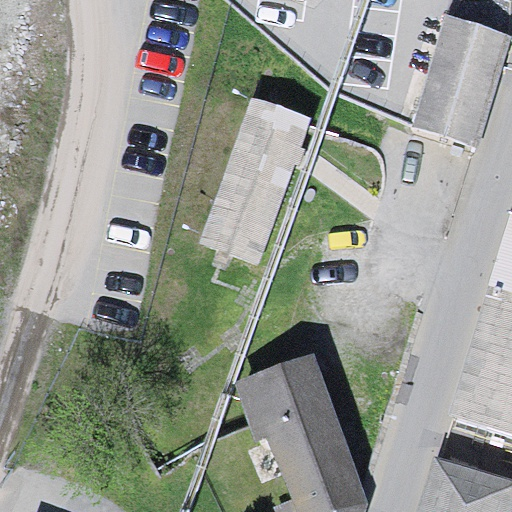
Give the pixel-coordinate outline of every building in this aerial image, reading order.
[(444,14),(412,126),(480,148),(511,36),(444,14)] [(310,118),(250,97),(198,245),(258,265),(310,118)] [(511,224),(450,415),(511,434),(511,224)] [(302,379),(256,400),(307,511),(355,511),(358,501),(302,379)] [(511,511),(511,483),(430,457),(412,511),(511,511)]
